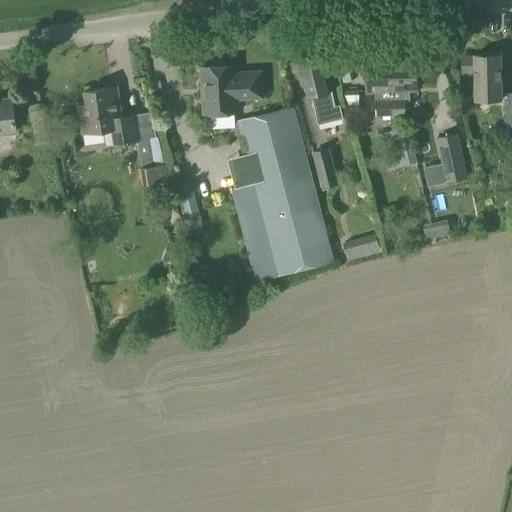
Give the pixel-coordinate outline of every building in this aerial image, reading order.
[(501,99),(501,92),(500,55),(462,55),(463,72),(474,72),(475,100),(501,99)] [(297,63),(305,96),(311,95),(318,124),(342,118),(339,106),(335,107),(331,90),(324,56),(297,63)] [(393,117),(391,56),(366,57),(367,91),(379,91),(379,117),(393,117)] [(391,56),(393,117),(405,117),(405,104),(409,104),(408,90),(417,90),(417,56),(391,56)] [(201,66),(203,113),(236,111),(236,95),(244,94),(244,98),(262,97),(260,71),(234,72),(234,64),(226,65),(221,61),(213,62),(209,65),(201,66)] [(82,133),(109,129),(111,144),(139,140),(135,115),(121,117),(117,87),(85,92),(87,104),(78,105),(82,133)] [(344,91),(344,92),(350,111),(358,111),(358,91),(344,91)] [(511,92),(501,92),(501,99),(505,99),(506,138),(511,138),(511,92)] [(0,133),(16,132),(13,99),(0,100),(0,133)] [(254,184),(277,276),(334,262),(293,106),(238,120),(247,155),(254,184)] [(396,136),(402,161),(413,158),(407,133),(396,136)] [(439,140),(447,181),(466,178),(457,136),(439,140)] [(141,170),(138,170),(141,187),(169,183),(164,167),(141,170)] [(336,184),(332,167),(319,170),(323,187),(336,184)] [(187,184),(174,187),(180,208),(193,204),(187,184)] [(257,281),(277,276),(254,184),(232,189),(257,281)] [(436,225),(440,237),(449,235),(446,222),(436,225)] [(440,237),(436,225),(425,227),(428,240),(440,237)] [(172,270),(177,264),(175,257),(168,254),(162,260),(164,268),(172,270)]
